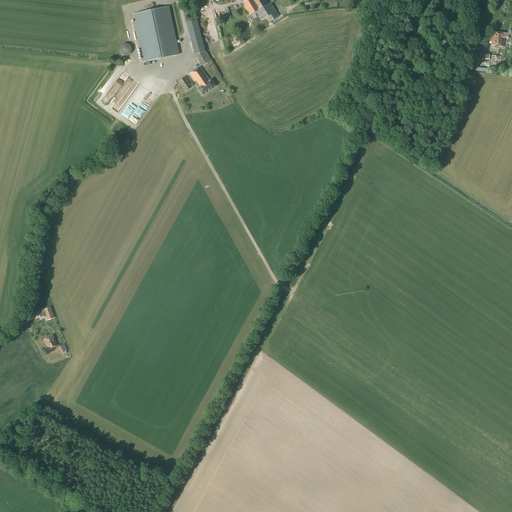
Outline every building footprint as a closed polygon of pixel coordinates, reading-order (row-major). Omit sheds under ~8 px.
[(268,4),(265,0),(247,0),(241,4),(249,16),(254,13),(255,14),(256,13),(261,21),(268,16),(271,21),(278,16),(270,3),(268,4)] [(143,62),(178,55),(168,7),(133,15),(143,62)] [(211,61),(205,50),(197,20),(186,23),(195,55),(201,66),(211,61)] [(493,32),(491,46),(503,47),(504,38),(508,38),(509,34),(493,32)] [(125,56),(126,56),(127,56),(128,56),(129,55),(130,55),(130,54),(131,54),(131,53),(131,52),(132,52),(132,51),(132,50),(132,49),(132,48),(131,48),(131,47),(131,46),(130,46),(129,45),(128,44),(127,44),(126,44),(124,44),(123,44),(122,45),(121,46),(120,46),(120,47),(120,48),(119,48),(119,49),(119,50),(119,51),(119,52),(120,52),(120,53),(120,54),(121,54),(122,55),(123,56),(124,56),(125,56)] [(499,64),(500,57),(492,56),(491,63),(499,64)] [(210,81),(200,67),(190,74),(199,88),(198,89),(203,95),(216,86),(211,80),(210,81)] [(159,85),(164,80),(154,72),(150,76),(159,85)] [(184,92),(192,87),(185,77),(178,82),(184,92)] [(54,318),(50,307),(43,310),(47,320),(54,318)] [(48,350),(58,346),(53,336),(43,340),(48,350)] [(67,351),(64,344),(57,348),(58,351),(60,350),(61,354),(67,351)]
